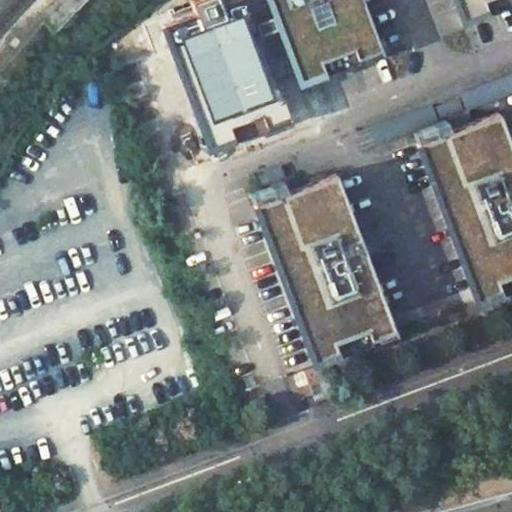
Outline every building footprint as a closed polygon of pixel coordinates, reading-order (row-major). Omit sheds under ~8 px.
[(79,0),(57,0),(39,20),(50,31),(79,0)] [(192,16),(158,29),(207,151),(235,140),(229,126),(256,115),(263,132),(288,122),(239,1),(222,8),(218,0),(186,0),(185,0),(192,16)] [(380,55),(358,0),(266,0),(300,87),(324,78),(320,67),(353,55),(356,65),(380,55)] [(511,0),(453,0),(463,25),(487,16),(483,5),(496,0),(511,0)] [(511,74),(460,94),(464,102),(467,110),(511,92),(511,74)] [(429,106),(369,129),(375,144),(435,121),(432,114),(429,106)] [(511,158),(497,118),(416,149),(476,305),(500,296),(496,285),(511,279),(511,158)] [(283,177),(279,165),(259,173),(264,185),(283,177)] [(394,336),(334,180),(253,211),(313,367),(337,358),(334,347),(366,335),(370,345),(394,336)]
